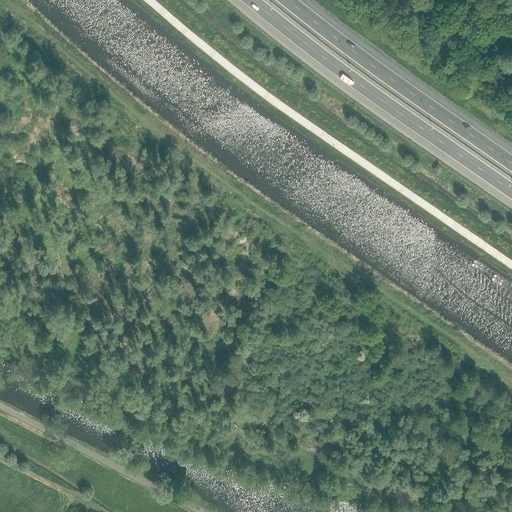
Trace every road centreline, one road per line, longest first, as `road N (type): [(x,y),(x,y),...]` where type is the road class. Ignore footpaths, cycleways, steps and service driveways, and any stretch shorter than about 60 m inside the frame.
road 1 (motorway): [(248,0),(511,192)]
road 2 (unclassified): [(201,511),(0,406)]
road 3 (trunk): [(419,100),(283,0)]
